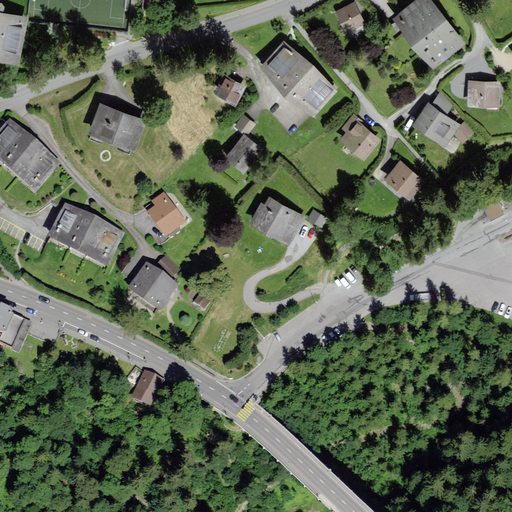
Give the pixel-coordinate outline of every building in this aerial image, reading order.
[(433,0),(417,0),(395,18),(434,67),(466,41),(433,0)] [(357,2),(339,11),(350,35),(368,26),(357,2)] [(24,17),(0,12),(0,59),(14,63),(24,17)] [(336,90),(283,42),(260,67),(313,115),(336,90)] [(228,73),(216,93),(237,106),(249,85),(228,73)] [(500,83),(472,82),(471,107),(499,108),(500,83)] [(144,121),(99,104),(87,134),(133,151),(144,121)] [(444,145),(459,124),(429,104),(414,125),(444,145)] [(245,115),(238,124),(250,133),(257,125),(245,115)] [(358,118),(354,115),(344,128),(347,131),(340,139),(364,159),(380,139),(357,119),(358,118)] [(12,123),(0,136),(0,165),(37,196),(62,166),(12,123)] [(261,151),(242,137),(225,159),(243,174),(261,151)] [(424,181),(401,162),(387,178),(410,198),(424,181)] [(166,195),(146,211),(171,241),(191,225),(166,195)] [(304,218),(268,198),(264,205),(260,203),(249,223),(289,245),(304,218)] [(122,235),(64,207),(49,239),(106,267),(122,235)] [(181,271),(166,257),(157,268),(171,281),(181,271)] [(176,289),(144,266),(126,291),(158,313),(176,289)] [(0,344),(21,353),(30,330),(32,325),(12,317),(14,314),(0,308),(0,344)] [(162,381),(146,373),(133,398),(150,406),(162,381)]
